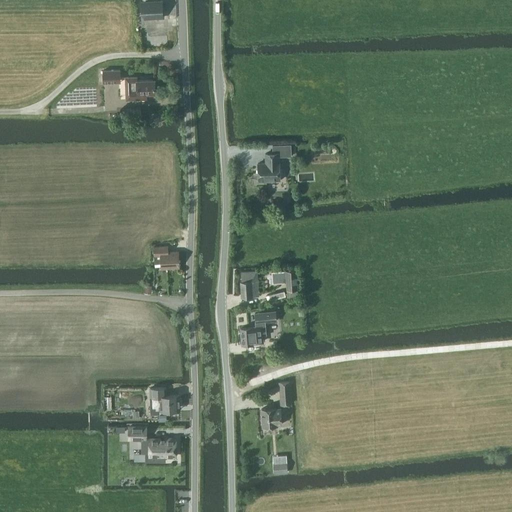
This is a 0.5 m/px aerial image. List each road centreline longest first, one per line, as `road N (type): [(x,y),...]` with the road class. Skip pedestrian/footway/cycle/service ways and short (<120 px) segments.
road 1 (tertiary): [(233,511),(218,0)]
road 2 (unclassified): [(195,511),(182,0)]
